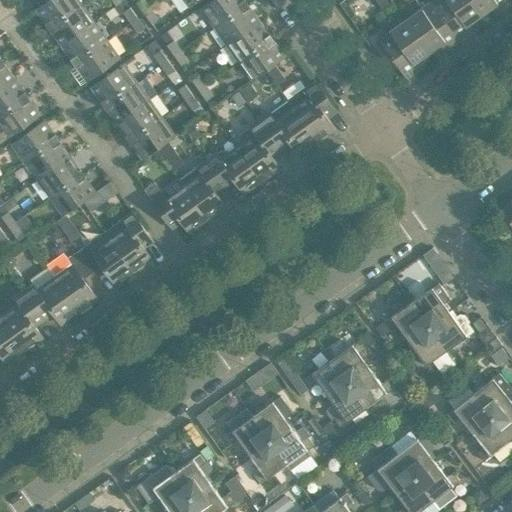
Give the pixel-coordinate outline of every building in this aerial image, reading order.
[(48,27),(81,4),(77,0),(48,0),(36,9),(48,27)] [(150,8),(144,0),(139,0),(136,2),(143,13),(150,8)] [(180,0),(187,9),(199,0),(180,0)] [(214,26),(246,3),(243,0),(212,0),(201,8),(214,26)] [(481,15),(470,0),(433,0),(431,1),(459,40),(470,32),(466,25),(481,15)] [(511,2),(509,0),(470,0),(481,15),(495,4),(500,11),(511,2)] [(459,40),(431,1),(405,20),(428,52),(443,42),(447,48),(459,40)] [(226,44),(259,21),(246,3),(214,26),(226,44)] [(61,45),(93,22),(81,4),(48,27),(61,45)] [(137,18),(129,7),(123,12),(130,22),(137,18)] [(157,18),(150,8),(143,13),(151,23),(157,18)] [(144,28),(137,18),(130,22),(138,32),(144,28)] [(428,52),(405,20),(378,40),(405,78),(418,69),(413,63),(428,52)] [(239,62),(271,38),(259,21),(226,44),(239,62)] [(74,63),(106,39),(93,22),(61,45),(74,63)] [(252,80),(284,57),(271,38),(239,62),(252,80)] [(86,81),(119,58),(106,39),(74,63),(86,81)] [(180,51),(173,40),(166,45),(174,55),(180,51)] [(167,60),(160,49),(153,54),(161,65),(167,60)] [(187,61),(180,51),(174,55),(181,65),(187,61)] [(174,70),(167,60),(161,65),(168,75),(174,70)] [(0,88),(14,79),(1,61),(0,61),(0,88)] [(104,105),(136,82),(123,64),(91,87),(104,105)] [(277,68),(268,75),(276,86),(285,79),(277,68)] [(205,86),(198,75),(191,80),(199,90),(205,86)] [(0,114),(26,96),(14,79),(0,88),(0,114)] [(304,89),(287,101),(316,142),(327,134),(334,129),(321,109),(330,102),(315,81),(304,89)] [(116,122),(149,99),(136,82),(104,105),(116,122)] [(247,83),(238,90),(244,99),(253,92),(247,83)] [(192,95),(185,84),(178,89),(186,100),(192,95)] [(212,96),(205,86),(199,90),(206,100),(212,96)] [(238,90),(230,95),(238,107),(246,102),(244,99),(238,90)] [(199,105),(192,95),(186,100),(193,110),(199,105)] [(0,142),(39,114),(26,96),(0,114),(0,127),(0,142)] [(129,140),(161,117),(149,99),(116,122),(129,140)] [(270,113),(260,121),(275,142),(284,135),(298,155),(306,149),(316,142),(287,101),(270,113)] [(167,140),(174,135),(161,117),(129,140),(142,158),(157,147),(167,140)] [(24,162),(57,138),(44,120),(11,143),(24,162)] [(260,121),(233,140),(237,147),(262,181),(272,173),(280,168),(266,148),(275,142),(260,121)] [(191,123),(183,129),(191,140),(199,134),(191,123)] [(37,179),(69,156),(57,138),(24,162),(37,179)] [(167,140),(157,147),(165,158),(174,151),(167,140)] [(215,152),(205,160),(220,181),(230,174),(244,194),(252,188),(262,181),(237,147),(220,159),(215,152)] [(50,197),(82,174),(69,156),(37,179),(50,197)] [(195,167),(178,180),(207,220),(217,212),(225,207),(211,187),(220,181),(205,160),(195,167)] [(65,213),(95,192),(82,174),(50,197),(63,215),(65,213)] [(154,182),(144,189),(150,199),(166,220),(175,213),(189,233),(197,227),(207,220),(178,180),(177,178),(160,191),(154,182)] [(110,181),(97,190),(104,200),(117,191),(110,181)] [(511,201),(500,209),(511,225),(511,201)] [(15,222),(7,211),(1,216),(8,227),(15,222)] [(152,259),(138,240),(147,233),(132,212),(122,219),(126,226),(109,238),(134,272),(152,259)] [(63,215),(55,220),(60,227),(70,220),(65,213),(63,215)] [(55,220),(44,228),(53,241),(64,233),(60,227),(55,220)] [(22,232),(15,222),(8,227),(15,237),(22,232)] [(9,241),(2,231),(0,232),(0,242),(2,246),(9,241)] [(134,272),(109,238),(92,250),(87,244),(77,251),(92,272),(102,266),(115,285),(134,272)] [(97,298),(83,279),(92,272),(77,251),(67,258),(72,265),(54,277),(79,311),(97,298)] [(3,259),(3,263),(6,268),(11,269),(15,265),(16,260),(14,257),(8,255),(3,259)] [(79,311),(54,277),(37,289),(33,283),(22,290),(38,311),(47,305),(61,324),(79,311)] [(449,312),(438,296),(445,292),(438,283),(411,302),(428,326),(449,312)] [(42,338),(28,318),(38,311),(22,290),(12,297),(17,304),(0,316),(24,350),(42,338)] [(428,326),(411,302),(384,322),(390,330),(397,325),(408,341),(428,326)] [(446,350),(473,331),(467,323),(468,322),(464,315),(459,314),(454,319),(449,312),(428,326),(446,350)] [(24,350),(0,316),(0,354),(6,363),(24,350)] [(487,328),(479,317),(471,323),(479,334),(487,328)] [(446,350),(428,326),(408,341),(419,356),(412,361),(419,370),(446,350)] [(502,345),(496,336),(484,345),(491,353),(502,345)] [(369,369),(358,353),(365,349),(359,340),(331,359),(349,383),(369,369)] [(349,383),(331,359),(304,378),(311,387),(317,382),(328,398),(349,383)] [(270,363),(260,370),(267,381),(277,373),(270,363)] [(366,407),(393,388),(387,379),(380,384),(369,369),(349,383),(366,407)] [(295,373),(288,378),(300,395),(307,389),(295,373)] [(511,401),(505,395),(511,390),(499,373),(473,394),(491,417),(511,401)] [(366,407),(349,383),(328,398),(334,405),(327,410),(326,413),(331,420),(333,418),(339,427),(366,407)] [(491,417),(473,394),(466,386),(447,401),(454,409),(447,414),(453,423),(460,417),(472,432),(491,417)] [(279,397),(252,416),(269,440),(289,426),(284,419),(290,415),(290,412),(279,397)] [(511,403),(511,401),(491,417),(511,443),(511,403)] [(231,431),(225,435),(231,444),(238,439),(249,455),(269,440),(252,416),(246,408),(226,422),(231,431)] [(511,451),(511,443),(491,417),(472,432),(483,447),(477,452),(484,461),(493,454),(499,462),(511,451)] [(393,431),(385,421),(377,428),(384,438),(393,431)] [(289,426),(269,440),(286,464),(290,469),(310,455),(306,450),(313,445),(307,437),(309,435),(304,428),(301,428),(294,433),(289,426)] [(441,444),(447,440),(438,429),(433,433),(441,444)] [(434,462),(428,454),(432,451),(432,446),(423,433),(416,439),(410,431),(391,446),(415,477),(434,462)] [(338,434),(329,440),(337,451),(346,445),(338,434)] [(269,440),(249,455),(260,470),(253,475),(259,484),(286,464),(269,440)] [(345,464),(356,456),(348,446),(338,454),(345,464)] [(415,477),(391,446),(371,461),(377,469),(367,476),(377,490),(383,491),(390,485),(395,492),(415,477)] [(199,453),(172,473),(190,497),(210,483),(205,476),(207,474),(212,471),(212,468),(207,461),(205,462),(199,453)] [(450,488),(459,481),(453,472),(446,477),(434,462),(415,477),(439,509),(456,496),(450,488)] [(166,465),(136,486),(148,503),(158,496),(169,511),(190,497),(172,473),(166,465)] [(434,511),(439,509),(415,477),(395,492),(406,507),(400,511),(434,511)] [(210,483),(190,497),(200,511),(221,511),(234,502),(228,493),(221,498),(210,483)] [(350,511),(346,506),(353,501),(346,493),(339,498),(333,490),(313,504),(319,511),(350,511)] [(288,493),(266,508),(268,511),(280,511),(295,502),(288,493)] [(200,511),(190,497),(169,511),(200,511)]
